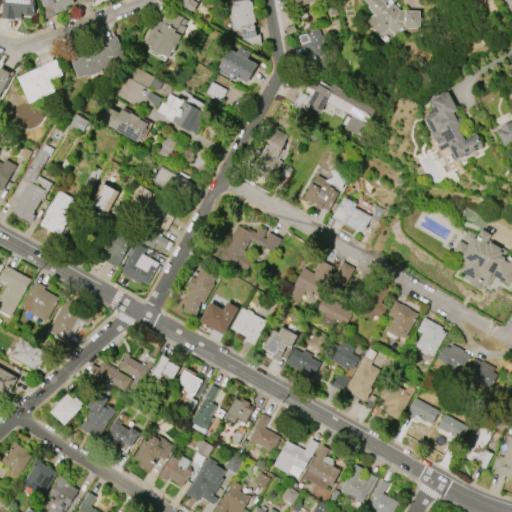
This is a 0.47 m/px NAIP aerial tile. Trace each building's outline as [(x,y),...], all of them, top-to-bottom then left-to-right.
[(35,0),(34,15),(21,13),(21,19),(15,18),(15,20),(1,18),(3,0),(35,0)] [(44,7),(41,0),(72,0),(73,3),(68,5),(69,9),(55,14),(52,4),(44,7)] [(192,0),(198,3),(193,11),(186,7),(186,8),(171,0),(192,0)] [(233,31),(230,15),(231,15),(229,2),(242,0),(249,0),(250,1),(252,1),(256,22),(253,22),(256,35),(260,34),(262,45),(255,47),(245,39),(243,39),(242,30),(233,31)] [(393,3),(400,10),(420,11),(420,18),(422,18),(422,21),(420,21),(420,28),(405,28),(405,25),(403,25),(395,32),(388,24),(378,32),(368,21),(376,15),(371,10),(373,9),(364,0),(395,0),(396,1),(393,3)] [(145,43),(158,20),(162,22),(169,9),(183,17),(183,18),(186,20),(183,26),(186,27),(169,58),(161,53),(160,54),(157,55),(154,53),(152,50),(154,47),(145,43)] [(331,60),(309,67),(307,59),(309,59),(304,43),(301,44),(299,36),(319,29),(321,36),(324,35),(331,60)] [(101,42),(117,36),(125,59),(102,68),(103,71),(88,77),(88,74),(78,78),(71,58),(84,54),(85,56),(103,49),(101,42)] [(257,65),(247,83),(235,76),(233,80),(218,71),(220,68),(219,67),(229,49),(236,53),(240,47),(250,53),(247,59),(257,65)] [(30,103),(18,77),(56,59),(63,74),(51,80),(56,91),(30,103)] [(0,96),(11,71),(0,66),(0,96)] [(292,107),(299,95),(310,100),(311,98),(304,94),(309,86),(315,90),(319,84),(329,88),(331,86),(338,90),(338,91),(355,100),(355,99),(376,109),(361,138),(357,136),(355,139),(343,133),(344,130),(339,127),(341,124),(342,124),(345,117),(336,113),(337,111),(329,108),(329,107),(325,105),(319,116),(308,111),(307,115),(292,107)] [(441,151),(431,132),(433,132),(425,117),(435,111),(431,104),(434,103),(433,100),(437,97),(437,96),(440,94),(441,96),(449,92),(459,110),(457,111),(460,118),(464,116),(467,123),(459,127),(466,139),(476,134),(483,147),(475,151),(474,149),(471,151),(472,153),(457,162),(449,147),(441,151)] [(206,116),(197,134),(166,117),(167,116),(158,111),(163,101),(165,103),(170,94),(181,100),(182,98),(188,102),(191,97),(205,105),(201,113),(206,116)] [(139,142),(100,121),(108,107),(119,113),(122,109),(131,114),(131,113),(141,118),(140,119),(148,123),(146,127),(148,129),(142,138),(141,138),(139,142)] [(70,125),(83,131),(88,122),(76,115),(70,125)] [(511,142),(504,147),(495,132),(500,129),(498,127),(511,120),(511,122),(511,142)] [(262,152),(276,129),(287,136),(274,157),(282,161),(271,179),(266,176),(265,178),(262,175),(263,174),(254,169),(264,153),(262,152)] [(10,200),(28,168),(30,169),(41,149),(42,150),(45,144),(54,149),(50,156),(49,155),(35,179),(37,180),(38,176),(52,183),(44,198),(42,197),(33,214),(36,215),(31,223),(14,214),(15,211),(13,210),(16,204),(10,200)] [(16,165),(3,190),(0,188),(0,162),(3,164),(6,159),(16,165)] [(302,195),(283,184),(286,180),(279,176),(289,159),(297,163),(294,168),(311,178),(302,195)] [(162,165),(196,185),(187,202),(152,182),(162,165)] [(137,183),(156,194),(154,197),(172,206),(168,213),(174,216),(165,233),(154,227),(159,217),(149,211),(146,217),(125,206),(137,183)] [(320,183),(337,193),(330,205),(319,199),(318,202),(306,196),(313,184),(318,187),(320,183)] [(95,205),(108,211),(116,193),(104,187),(95,205)] [(60,236),(40,225),(47,212),(46,212),(51,201),(53,202),(59,190),(78,200),(60,236)] [(363,232),(352,226),(350,228),(332,218),(344,197),(357,204),(355,207),(372,217),(375,213),(373,212),(375,210),(373,208),(375,204),(378,206),(379,205),(385,208),(375,225),(369,222),(363,232)] [(247,270),(237,264),(236,267),(212,253),(217,243),(226,248),(239,225),(247,230),(248,228),(256,232),(259,226),(267,231),(263,237),(266,239),(270,232),(282,239),(274,254),(261,247),(262,246),(251,240),(243,254),(253,260),(247,270)] [(113,226),(133,238),(123,257),(125,258),(119,268),(105,261),(107,257),(98,252),(113,226)] [(452,252),(459,240),(467,244),(468,242),(463,239),(468,230),(478,236),(482,229),(492,235),(487,243),(489,244),(491,242),(507,251),(506,254),(511,257),(511,272),(511,274),(511,279),(509,285),(494,277),(489,286),(482,282),(478,289),(469,284),(470,281),(463,277),(466,274),(460,270),(463,266),(457,263),(461,257),(452,252)] [(140,283),(121,273),(137,244),(146,249),(143,254),(160,263),(153,275),(154,275),(153,277),(153,276),(148,284),(142,281),(140,283)] [(305,290),(299,301),(288,295),(304,268),(314,273),(321,260),(334,267),(317,297),(305,290)] [(331,283),(343,289),(354,268),(342,262),(331,283)] [(196,278),(204,264),(219,273),(213,283),(215,284),(204,303),(201,301),(196,316),(183,311),(190,288),(187,286),(192,276),(196,278)] [(31,280),(11,316),(0,309),(0,298),(8,284),(0,280),(0,275),(6,266),(31,280)] [(46,322),(21,307),(35,281),(45,287),(44,290),(59,298),(46,322)] [(381,317),(374,313),(372,319),(361,314),(372,291),(381,295),(377,304),(385,308),(381,317)] [(325,295),(353,310),(345,325),(334,319),(333,321),(326,317),(327,315),(318,310),(325,295)] [(48,331),(66,298),(94,314),(88,324),(85,322),(82,328),(79,326),(74,335),(72,333),(67,341),(48,331)] [(399,338),(386,331),(393,318),(388,315),(395,301),(402,305),(402,304),(410,309),(419,314),(405,338),(400,336),(399,338)] [(238,308),(224,334),(200,321),(210,302),(223,309),(227,302),(238,308)] [(253,314),(267,321),(255,342),(231,328),(243,308),(247,311),(248,309),(254,312),(253,314)] [(425,318),(447,330),(433,355),(429,353),(428,355),(423,352),(424,350),(416,346),(423,334),(418,331),(425,318)] [(298,336),(285,359),(281,357),(279,361),(272,357),(275,353),(263,347),(266,341),(267,342),(273,329),(279,332),(282,327),(298,336)] [(35,369),(11,356),(21,338),(48,352),(41,366),(38,364),(35,369)] [(347,369),(322,355),(330,341),(339,346),(342,341),(355,348),(352,353),(359,358),(353,369),(348,366),(347,369)] [(459,373),(444,365),(445,363),(437,359),(445,345),(451,348),(453,345),(470,355),(459,373)] [(295,348),(302,352),(304,350),(313,355),(311,358),(315,360),(313,362),(319,365),(312,377),(287,362),(295,348)] [(142,381),(118,367),(125,355),(126,355),(127,354),(129,355),(129,357),(145,366),(148,360),(147,359),(149,356),(154,359),(142,381)] [(152,374),(163,355),(170,358),(168,361),(180,367),(172,380),(164,375),(161,380),(152,374)] [(488,391),(465,378),(476,359),(482,362),(483,360),(495,368),(493,372),(498,375),(488,391)] [(124,391),(89,371),(93,364),(99,367),(103,361),(106,362),(106,364),(115,369),(116,367),(120,370),(119,371),(132,379),(124,391)] [(346,390),(361,363),(368,367),(370,364),(380,370),(370,389),(372,390),(366,401),(346,390)] [(6,393),(0,389),(0,367),(18,378),(12,389),(9,387),(6,393)] [(203,381),(192,399),(197,402),(189,415),(184,412),(189,404),(183,401),(189,392),(184,389),(186,387),(177,382),(186,368),(196,374),(195,376),(203,381)] [(346,381),(337,376),(331,386),(341,391),(346,381)] [(116,410),(98,438),(81,427),(92,410),(88,407),(98,392),(96,390),(102,381),(114,389),(107,400),(108,400),(104,406),(105,407),(107,404),(116,410)] [(204,434),(192,427),(194,424),(191,422),(212,384),(220,389),(212,403),(217,405),(210,416),(213,418),(204,434)] [(416,389),(399,420),(388,414),(389,412),(386,410),(388,407),(386,407),(387,405),(383,403),(385,400),(379,397),(387,384),(391,387),(393,384),(405,390),(408,384),(416,389)] [(65,425),(51,412),(68,394),(74,399),(76,397),(84,405),(65,425)] [(254,408),(245,423),(238,418),(234,424),(226,419),(229,414),(227,413),(235,398),(239,400),(241,398),(250,403),(249,405),(254,408)] [(429,429),(405,415),(415,398),(427,404),(428,403),(430,405),(439,411),(429,429)] [(280,437),(269,455),(255,447),(257,444),(250,439),(256,429),(254,428),(262,413),(270,418),(264,428),(280,437)] [(444,414),(454,419),(455,418),(457,419),(457,420),(469,426),(459,445),(435,432),(444,414)] [(459,453),(477,420),(494,430),(484,448),(493,453),(485,468),(459,453)] [(140,433),(131,447),(125,443),(120,450),(103,439),(115,421),(129,431),(131,428),(140,433)] [(174,446),(165,460),(158,456),(155,462),(156,463),(155,466),(154,465),(150,471),(140,465),(141,462),(134,457),(150,431),(156,435),(157,434),(167,440),(166,441),(174,446)] [(511,477),(491,471),(496,455),(504,457),(510,436),(511,436),(511,477)] [(274,464),(287,441),(305,451),(311,439),(319,443),(303,471),(293,465),(289,472),(274,464)] [(32,456),(18,476),(11,472),(13,468),(10,466),(9,467),(7,466),(8,465),(2,461),(7,453),(8,454),(16,443),(27,450),(26,452),(32,456)] [(304,478),(322,445),(329,449),(325,456),(328,456),(333,459),(334,463),(332,466),(339,469),(337,473),(339,475),(332,486),(329,484),(326,490),(304,478)] [(178,460),(181,455),(191,462),(187,468),(188,468),(189,467),(192,468),(191,470),(192,471),(182,487),(176,483),(176,482),(169,477),(167,481),(159,476),(172,456),(178,460)] [(58,473),(42,496),(24,484),(25,483),(23,482),(25,479),(26,480),(35,467),(32,465),(37,457),(41,460),(40,461),(58,473)] [(187,494),(209,458),(217,463),(216,465),(226,471),(222,478),(223,478),(212,495),(218,499),(214,505),(200,496),(199,498),(196,496),(194,499),(187,494)] [(378,477),(369,496),(367,495),(363,502),(355,498),(353,502),(348,499),(350,495),(341,490),(355,464),(365,469),(360,479),(361,480),(362,478),(366,480),(370,473),(378,477)] [(78,490),(64,511),(48,511),(50,509),(47,508),(50,504),(49,504),(51,499),(47,496),(60,476),(69,481),(68,483),(78,490)] [(369,511),(366,510),(374,494),(373,494),(381,479),(389,483),(383,494),(399,502),(393,511),(369,511)] [(248,511),(232,511),(227,509),(225,511),(215,511),(214,511),(221,499),(222,499),(233,480),(242,486),(239,491),(247,495),(248,494),(251,496),(244,508),(249,511),(248,511)] [(78,511),(83,505),(80,503),(83,498),(85,499),(89,492),(96,497),(90,506),(99,511),(78,511)]
